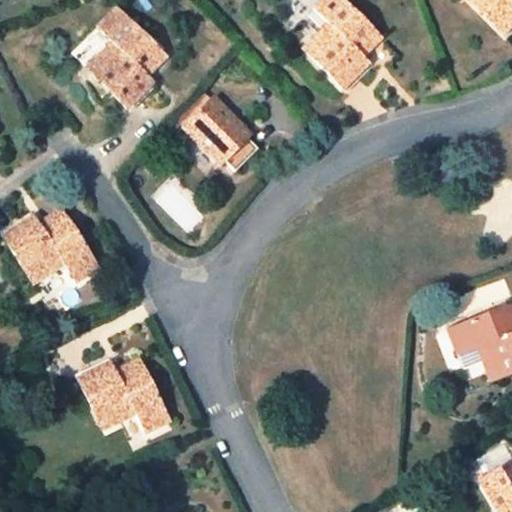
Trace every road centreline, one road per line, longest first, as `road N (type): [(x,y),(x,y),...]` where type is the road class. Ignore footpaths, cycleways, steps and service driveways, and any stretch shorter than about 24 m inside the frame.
road 1 (residential): [(511,99),(294,188),(238,255),(210,316)]
road 2 (residential): [(63,148),(171,291),(210,316)]
road 3 (residential): [(210,316),(216,394),(274,511)]
